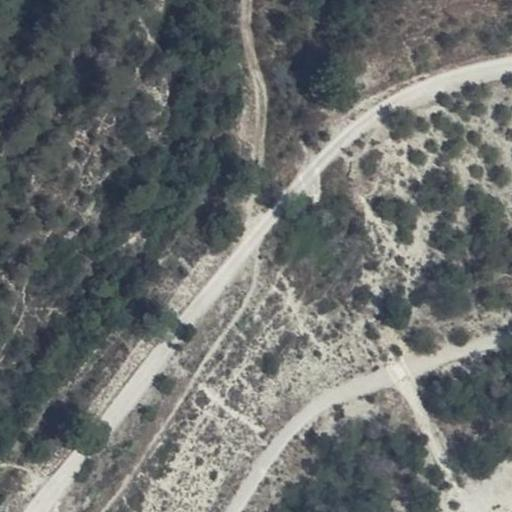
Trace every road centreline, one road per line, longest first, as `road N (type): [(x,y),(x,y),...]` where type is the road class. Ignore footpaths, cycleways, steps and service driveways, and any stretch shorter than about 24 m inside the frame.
road 1 (track): [(511,67),(425,92),(312,173),(41,511)]
road 2 (track): [(234,511),(290,428),(391,373),(511,349)]
